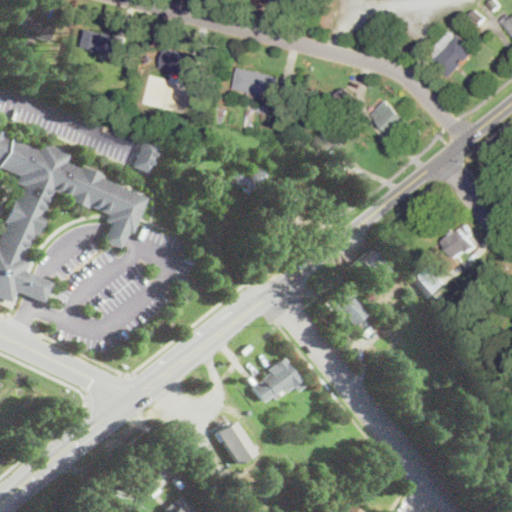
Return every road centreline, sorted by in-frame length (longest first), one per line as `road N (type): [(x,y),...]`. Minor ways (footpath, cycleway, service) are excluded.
road 1 (secondary): [(511,102),(0,510)]
road 2 (residential): [(134,0),(402,73),(464,141)]
road 3 (residential): [(275,292),(451,511)]
road 4 (tertiary): [(0,331),(94,376),(129,403)]
